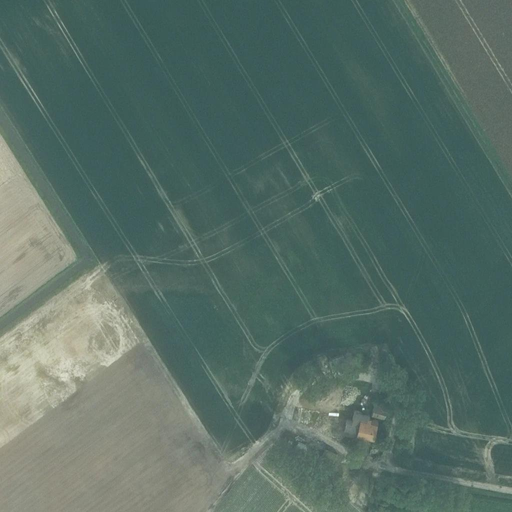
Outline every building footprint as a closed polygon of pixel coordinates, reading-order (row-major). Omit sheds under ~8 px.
[(264,246),(260,249),(266,259),(270,257),(264,246)] [(244,283),(250,282),(246,269),(241,271),(244,283)] [(315,269),(264,305),(284,334),(289,330),(293,335),(339,303),(315,269)] [(253,315),(248,302),(252,300),(248,291),(234,296),(243,319),(253,315)] [(280,330),(276,333),(283,343),(287,340),(280,330)] [(279,348),(268,354),(274,364),(285,358),(279,348)] [(375,403),(371,415),(384,418),(387,406),(375,403)] [(346,420),(343,432),(361,437),(374,440),(378,419),(369,416),(369,414),(355,410),(352,421),(346,420)] [(370,448),(370,459),(378,459),(378,448),(370,448)] [(281,458),(293,463),(296,456),(284,451),(281,458)]
